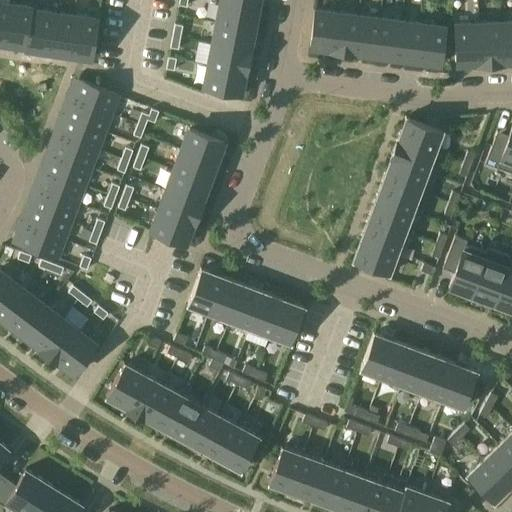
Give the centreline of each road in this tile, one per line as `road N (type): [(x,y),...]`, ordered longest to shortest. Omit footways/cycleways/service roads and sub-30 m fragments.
road 1 (residential): [(511,352),(241,242),(234,216),(283,81)]
road 2 (residential): [(0,378),(147,475),(223,511)]
road 3 (residential): [(511,95),(428,99),(283,81)]
